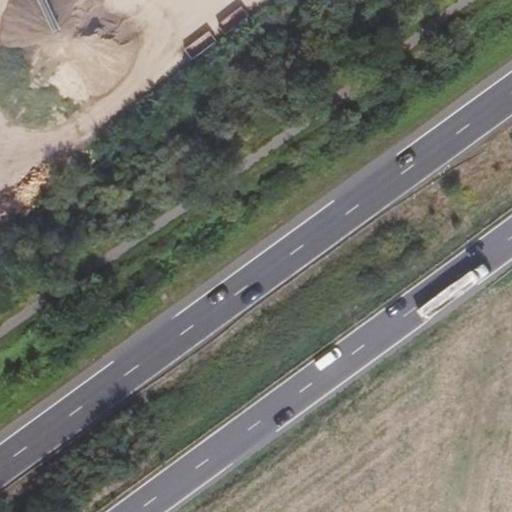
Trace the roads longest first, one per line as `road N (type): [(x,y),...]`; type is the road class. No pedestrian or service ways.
road 1 (trunk): [(511,91),(0,461)]
road 2 (trunk): [(137,511),(511,239)]
